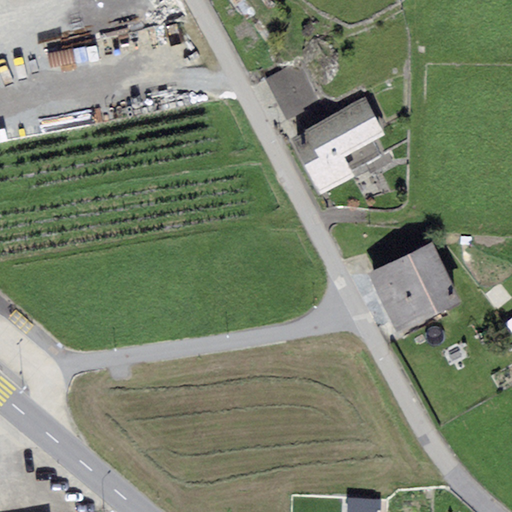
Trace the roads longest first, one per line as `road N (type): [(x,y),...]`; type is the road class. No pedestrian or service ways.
road 1 (residential): [(489,511),(430,439),(190,0)]
road 2 (primary): [(143,511),(0,392)]
